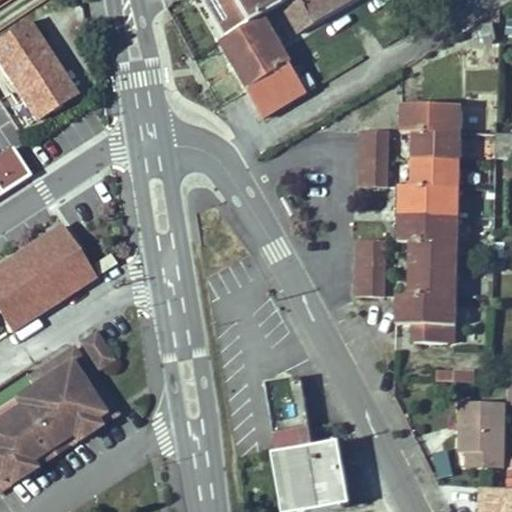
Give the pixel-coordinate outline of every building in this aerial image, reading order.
[(297,0),(195,0),(222,44),(271,15),(285,7),(297,0)] [(302,36),(363,0),(305,0),(299,4),(297,0),(285,7),(302,36)] [(310,91),(268,26),(275,23),(271,15),(222,44),(266,118),(310,91)] [(80,92),(32,18),(0,37),(0,66),(15,90),(22,101),(36,121),(80,92)] [(496,41),(493,24),(484,26),(486,41),(496,41)] [(22,101),(15,90),(10,93),(17,105),(22,101)] [(414,134),(416,107),(403,106),(402,133),(414,134)] [(461,135),(462,109),(416,107),(414,134),(461,135)] [(390,147),(390,140),(391,133),(362,133),(362,147),(390,147)] [(511,150),(511,133),(500,134),(500,150),(511,150)] [(460,163),(461,135),(414,134),(414,162),(460,163)] [(390,161),(390,147),(362,147),(361,160),(390,161)] [(0,186),(24,171),(11,149),(0,156),(0,186)] [(388,176),(390,161),(361,160),(361,175),(388,176)] [(459,190),(460,163),(414,162),(412,188),(459,190)] [(0,193),(28,177),(24,171),(0,186),(0,193)] [(388,188),(388,176),(361,175),(360,187),(388,188)] [(412,217),(412,188),(401,188),(399,216),(412,217)] [(458,218),(459,190),(412,188),(412,217),(458,218)] [(411,243),(412,217),(399,216),(398,243),(411,243)] [(457,245),(458,218),(412,217),(411,243),(457,245)] [(0,264),(0,318),(9,333),(95,278),(62,226),(0,264)] [(387,256),(388,243),(358,242),(358,256),(387,256)] [(457,272),(457,245),(411,243),(410,271),(457,272)] [(387,270),(387,256),(358,256),(357,269),(387,270)] [(386,283),(387,270),(357,269),(357,283),(386,283)] [(456,300),(457,272),(410,271),(409,299),(456,300)] [(386,298),(386,283),(357,283),(357,297),(386,298)] [(408,327),(409,299),(397,299),(397,327),(408,327)] [(455,328),(456,300),(409,299),(408,327),(413,327),(424,327),(447,328),(455,328)] [(447,328),(424,327),(413,327),(413,345),(447,345),(447,328)] [(81,342),(98,368),(111,358),(94,333),(81,342)] [(0,484),(113,408),(72,348),(29,378),(40,394),(0,421),(0,484)] [(317,443),(305,375),(274,380),(281,451),(277,452),(287,511),(319,511),(348,508),(349,502),(355,502),(344,439),(317,443)] [(510,404),(510,402),(462,401),(461,452),(469,452),(469,466),(508,466),(510,404)] [(0,484),(0,493),(1,493),(117,414),(113,408),(0,484)] [(438,475),(453,474),(451,450),(436,451),(438,475)] [(511,511),(511,487),(482,487),(481,506),(505,506),(504,511),(511,511)]
